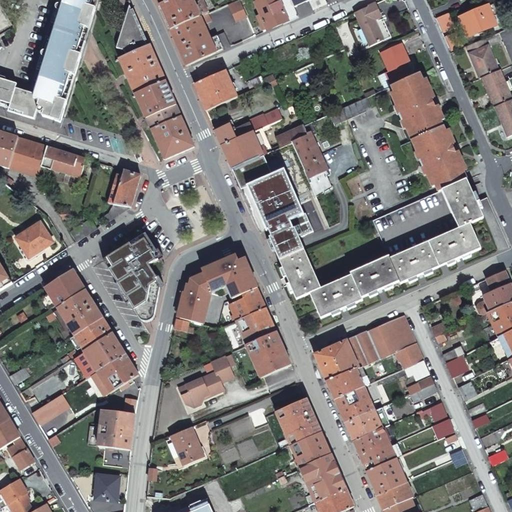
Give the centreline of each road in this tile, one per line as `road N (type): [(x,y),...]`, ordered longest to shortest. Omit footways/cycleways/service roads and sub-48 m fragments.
road 1 (residential): [(501,511),(410,301)]
road 2 (residential): [(416,0),(492,169)]
road 3 (secondary): [(366,511),(298,346)]
road 4 (residential): [(180,83),(340,5)]
road 5 (secondary): [(244,233),(183,265),(156,362)]
road 6 (residential): [(0,120),(151,171)]
road 7 (residential): [(81,511),(0,377)]
road 8 (secondary): [(156,362),(137,511)]
road 9 (residential): [(76,254),(138,354),(156,362)]
road 10 (secondary): [(298,346),(244,233)]
road 11 (residential): [(298,346),(410,301)]
